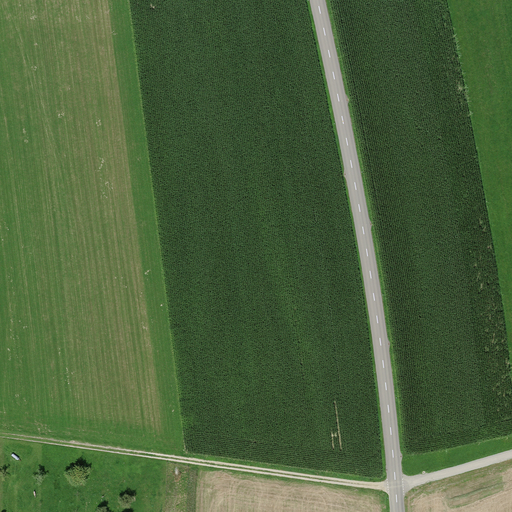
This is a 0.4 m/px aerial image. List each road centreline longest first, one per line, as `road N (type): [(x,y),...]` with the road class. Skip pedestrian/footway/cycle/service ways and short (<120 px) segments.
road 1 (track): [(0,434),(388,487),(511,455)]
road 2 (tertiary): [(398,511),(368,250),(319,0)]
